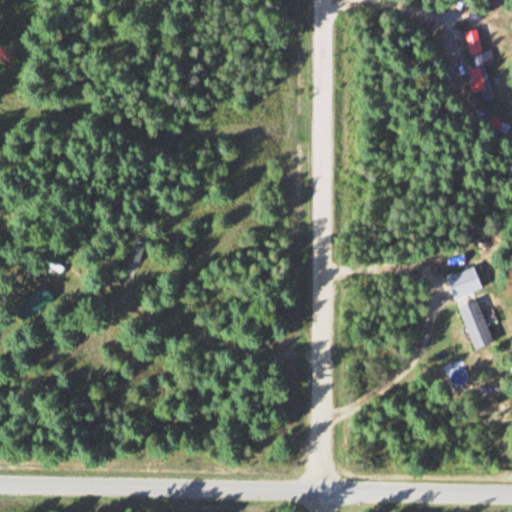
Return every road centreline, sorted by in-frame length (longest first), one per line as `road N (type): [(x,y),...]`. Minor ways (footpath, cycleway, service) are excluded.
road 1 (residential): [(511,498),(0,485)]
road 2 (residential): [(323,494),(325,0)]
